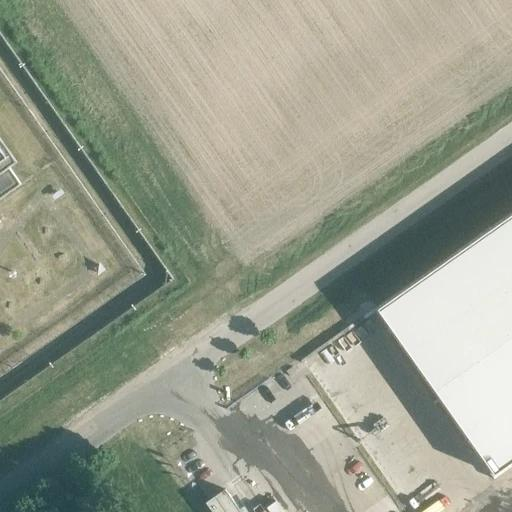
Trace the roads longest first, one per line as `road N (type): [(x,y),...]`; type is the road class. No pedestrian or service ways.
road 1 (unclassified): [(0,491),(511,132)]
road 2 (unknown): [(220,437),(271,451),(332,511)]
